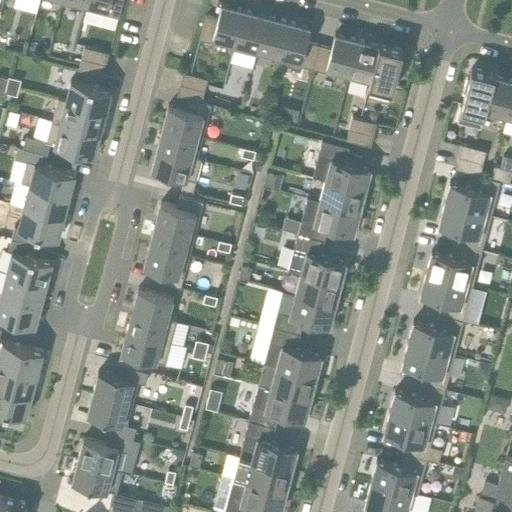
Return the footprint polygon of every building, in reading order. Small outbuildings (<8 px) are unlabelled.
[(85,9),(87,0),(63,0),(63,3),(85,9)] [(87,0),(85,9),(119,18),(123,0),(87,0)] [(234,48),(244,10),(221,4),(217,18),(206,15),(200,39),(234,48)] [(244,10),(234,48),(256,54),(266,15),(244,10)] [(279,60),(289,21),(266,15),(256,54),(279,60)] [(313,69),(319,45),(307,41),(311,27),(289,21),(279,60),(313,69)] [(313,69),(346,78),(357,39),(335,33),(331,48),(319,45),(313,69)] [(369,84),(379,45),(357,39),(346,78),(369,84)] [(378,50),(369,84),(393,90),(397,74),(399,74),(403,60),(401,60),(403,50),(379,43),(378,50)] [(81,58),(106,64),(109,53),(84,46),(81,58)] [(78,69),(103,76),(106,64),(81,58),(78,69)] [(465,92),(461,108),(484,114),(494,75),(494,74),(472,68),(469,78),(467,77),(463,91),(465,92)] [(183,72),(180,84),(204,90),(208,79),(183,72)] [(484,114),(506,120),(511,97),(511,80),(494,75),(484,114)] [(8,77),(6,83),(18,86),(20,79),(8,76),(8,77)] [(65,101),(106,112),(112,89),(71,79),(66,100),(65,101)] [(4,91),(16,95),(18,86),(6,83),(4,91)] [(204,90),(180,84),(177,95),(187,98),(201,102),(204,90)] [(65,101),(66,100),(58,98),(52,121),(100,134),(106,112),(65,101)] [(168,105),(162,127),(202,137),(211,104),(201,102),(187,98),(184,109),(168,105)] [(352,117),(349,128),(374,135),(377,123),(352,117)] [(94,155),(100,134),(52,121),(38,118),(34,137),(26,135),(23,148),(47,154),(50,143),(94,155)] [(197,157),(202,137),(162,127),(157,148),(197,158),(197,157)] [(346,140),(371,146),(374,135),(349,128),(346,140)] [(313,176),(325,179),(365,190),(365,188),(369,189),(372,177),(368,176),(370,168),(345,162),(349,147),(322,140),(313,176)] [(458,156),(483,163),(486,150),(462,144),(458,156)] [(21,182),(29,184),(70,194),(75,173),(44,165),(47,154),(23,148),(17,147),(15,158),(27,161),(21,182)] [(197,158),(157,148),(151,169),(184,178),(181,189),(193,192),(202,158),(197,157),(197,158)] [(243,148),(241,156),(254,159),(256,151),(243,148)] [(511,157),(503,155),(500,167),(511,170),(511,157)] [(483,163),(458,156),(455,168),(476,174),(480,175),(483,163)] [(509,182),(511,172),(511,170),(500,167),(494,165),(491,178),(500,180),(509,183),(509,182)] [(267,170),(263,185),(272,187),(276,173),(267,170)] [(276,173),(272,187),(280,190),(284,175),(276,173)] [(500,180),(491,178),(480,175),(476,174),(472,187),(450,181),(444,205),(490,217),(500,180)] [(325,179),(320,200),(359,210),(365,190),(325,179)] [(64,216),(70,194),(29,184),(23,206),(64,216)] [(232,193),(229,202),(242,205),(244,196),(232,193)] [(155,223),(195,234),(203,201),(179,195),(176,206),(160,202),(155,223)] [(301,219),(298,233),(324,240),(328,225),(354,232),(356,224),(360,225),(363,213),(359,212),(359,210),(320,200),(307,197),(301,219)] [(444,205),(438,225),(461,231),(457,243),(482,250),(490,217),(444,205)] [(58,239),(64,216),(23,206),(18,226),(15,226),(12,238),(36,244),(39,233),(58,239)] [(149,244),(189,254),(195,234),(155,223),(149,244)] [(298,233),(288,269),(301,273),(340,283),(346,262),(320,255),(324,240),(298,233)] [(11,251),(6,272),(47,282),(52,260),(33,255),(36,244),(12,238),(8,250),(11,251)] [(219,240),(217,249),(229,252),(231,243),(219,240)] [(432,250),(425,274),(472,287),(482,250),(457,243),(454,256),(432,250)] [(189,254),(149,244),(143,266),(159,270),(156,281),(181,288),(189,254)] [(238,278),(248,281),(251,266),(242,264),(238,278)] [(41,304),(47,282),(6,272),(0,294),(41,304)] [(301,273),(295,294),(335,304),(340,283),(301,273)] [(425,274),(420,294),(442,300),(439,313),(463,319),(472,287),(425,274)] [(138,288),(132,310),(167,319),(168,318),(173,297),(138,288)] [(41,304),(0,294),(0,316),(35,326),(41,304)] [(217,297),(205,294),(203,302),(215,305),(217,297)] [(277,311),(273,326),(300,333),(304,318),(329,325),(331,317),(335,318),(338,306),(335,305),(335,304),(295,294),(293,304),(280,301),(277,311)] [(177,320),(168,318),(167,319),(132,310),(126,331),(171,343),(177,320)] [(413,320),(408,339),(455,352),(463,319),(439,313),(436,326),(413,320)] [(273,326),(264,363),(276,366),(316,376),(321,355),(296,348),(300,333),(273,326)] [(0,361),(38,372),(43,351),(0,339),(0,333),(1,328),(0,327),(0,361)] [(165,364),(171,343),(126,331),(118,363),(125,365),(143,369),(145,359),(165,364)] [(408,339),(402,364),(424,370),(421,382),(445,389),(455,352),(408,339)] [(196,340),(194,348),(206,351),(208,343),(196,340)] [(204,359),(206,351),(194,348),(192,356),(204,359)] [(214,372),(223,374),(227,359),(218,357),(214,372)] [(0,385),(32,394),(38,372),(0,361),(0,385)] [(143,369),(125,365),(122,376),(99,370),(93,392),(133,402),(138,381),(145,383),(148,371),(143,369)] [(276,366),(271,387),(310,397),(316,376),(276,366)] [(395,389),(389,414),(435,426),(445,389),(421,382),(417,395),(401,391),(395,389)] [(253,403),(249,419),(275,427),(279,411),(305,418),(307,410),(311,411),(314,400),(310,399),(310,397),(271,387),(258,383),(253,403)] [(26,416),(32,394),(0,385),(0,419),(3,410),(26,416)] [(109,432),(133,438),(136,426),(127,424),(133,402),(93,392),(87,414),(112,420),(109,432)] [(182,415),(190,418),(193,406),(185,404),(182,415)] [(389,414),(383,433),(406,439),(402,452),(427,459),(438,462),(442,448),(430,445),(435,426),(389,414)] [(187,429),(190,418),(182,415),(179,427),(187,429)] [(249,419),(239,456),(291,469),(292,468),(296,469),(299,457),(295,456),(297,448),(271,442),(275,427),(249,419)] [(78,459),(122,471),(123,469),(118,468),(123,448),(130,450),(133,438),(109,432),(106,443),(83,437),(78,459)] [(189,465),(199,467),(202,453),(193,450),(189,465)] [(377,459),(371,482),(412,493),(417,494),(427,459),(402,452),(399,465),(377,459)] [(494,498),(490,511),(511,511),(511,454),(506,453),(504,457),(497,484),(493,498),(494,498)] [(239,456),(234,477),(286,490),(291,469),(239,456)] [(117,492),(122,471),(78,459),(72,481),(113,491),(117,492)] [(455,466),(452,477),(462,480),(465,468),(455,466)] [(168,470),(165,482),(173,484),(176,472),(168,470)] [(234,477),(224,511),(252,511),(255,505),(280,511),(286,490),(234,477)] [(485,480),(481,495),(493,498),(497,484),(485,480)] [(371,482),(365,503),(388,509),(386,511),(406,511),(412,493),(371,482)] [(134,496),(117,492),(113,491),(110,503),(131,508),(134,509),(137,498),(134,496)] [(490,511),(494,498),(493,498),(481,495),(478,495),(473,511),(490,511)] [(25,511),(27,503),(5,497),(1,511),(25,511)] [(133,511),(134,509),(110,503),(107,511),(133,511)]
